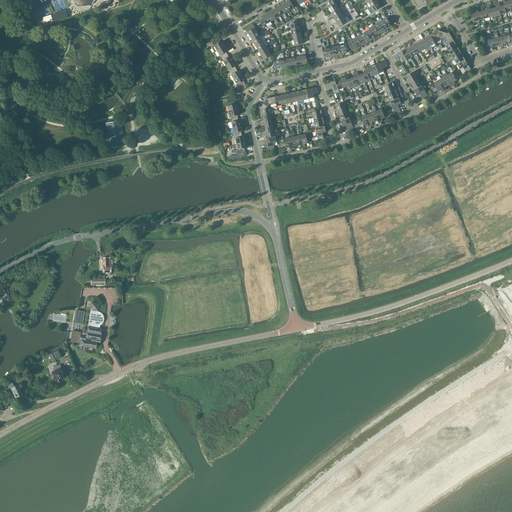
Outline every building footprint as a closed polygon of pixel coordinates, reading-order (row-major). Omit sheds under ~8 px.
[(48,6),(46,7),(49,12),(61,6),(59,0),(54,3),(55,5),(49,8),(48,6)] [(290,0),(285,3),(289,11),(294,8),(291,3),(293,2),(292,0),(290,0)] [(335,0),(331,0),(325,4),(328,8),(336,4),(338,3),(335,0)] [(502,0),(504,6),(504,5),(505,10),(511,9),(509,1),(505,2),(504,0),(502,0)] [(285,13),(289,11),(285,3),(280,6),(285,13)] [(338,3),(336,4),(328,8),(331,13),(339,9),(340,8),(338,3)] [(379,3),(371,7),(368,9),(371,14),(381,8),(379,3)] [(505,10),(504,5),(504,6),(501,6),(500,3),(497,3),(501,15),(506,13),(505,10)] [(280,16),(285,13),(280,6),(276,9),(280,16)] [(490,18),(495,16),(493,9),(490,9),(489,6),(486,7),(490,18)] [(275,19),(280,16),(276,9),(271,11),(275,19)] [(331,13),(334,18),(341,13),(339,9),(331,13)] [(479,21),(484,19),(482,12),(479,13),(478,9),(475,10),(479,21)] [(271,22),(275,19),(271,11),(266,14),(271,22)] [(53,16),(55,22),(68,18),(66,12),(53,16)] [(334,18),(337,22),(344,18),(341,13),(334,18)] [(263,19),(266,25),(271,22),(266,14),(258,19),(259,21),(263,19)] [(344,18),(337,22),(340,27),(347,23),(344,18)] [(392,26),(387,18),(382,20),(387,29),(390,28),(390,29),(392,27),(392,26)] [(385,30),(387,29),(382,20),(378,23),(384,33),(385,32),(385,30)] [(378,23),(373,26),(378,34),(381,33),(382,34),(384,33),(378,23)] [(250,37),(258,32),(253,24),(251,25),(253,29),(247,32),(250,37)] [(369,30),(370,29),(375,38),(377,37),(376,36),(378,34),(373,26),(369,28),(369,30)] [(375,39),(375,38),(370,29),(369,30),(365,32),(370,41),(373,39),(373,40),(375,39)] [(430,35),(433,41),(434,41),(439,38),(442,38),(443,32),(441,32),(439,30),(430,35)] [(260,37),(258,32),(250,37),(253,41),(260,37)] [(368,42),(370,41),(365,32),(361,35),(366,44),(368,43),(368,42)] [(445,39),(448,44),(448,45),(454,41),(448,32),(446,33),(443,32),(442,38),(445,39)] [(510,45),(511,43),(509,35),(506,36),(506,33),(503,34),(506,44),(509,43),(510,45)] [(365,46),(366,44),(361,35),(356,37),(361,46),(364,44),(365,46)] [(434,41),(433,41),(430,35),(425,38),(430,46),(435,43),(434,41)] [(499,48),(501,47),(499,38),(495,39),(495,36),(492,37),(495,47),(498,46),(499,48)] [(253,41),(256,46),(263,42),(260,37),(253,41)] [(356,37),(352,40),(358,50),(360,48),(359,47),(361,46),(356,37)] [(220,43),(217,38),(211,41),(214,46),(213,47),(212,49),(215,53),(217,51),(225,46),(222,41),(220,43)] [(425,38),(421,41),(425,49),(430,46),(425,38)] [(256,46),(258,51),(266,46),(268,45),(265,40),(263,42),(256,46)] [(356,51),(358,50),(352,40),(347,43),(352,51),(355,50),(356,51)] [(421,41),(416,43),(421,52),(425,49),(421,41)] [(446,46),(449,51),(459,45),(458,43),(456,44),(454,41),(448,45),(448,44),(446,46)] [(416,43),(411,46),(416,54),(421,52),(416,43)] [(449,51),(451,55),(459,50),(458,48),(460,47),(459,45),(449,51)] [(217,51),(222,58),(228,55),(226,52),(228,51),(225,46),(217,51)] [(258,51),(261,55),(269,51),(266,46),(258,51)] [(411,46),(407,49),(411,57),(416,54),(411,46)] [(407,60),(411,57),(407,49),(402,52),(407,60)] [(451,55),(454,60),(464,54),(463,52),(461,53),(459,50),(451,55)] [(272,56),(269,51),(261,55),(266,64),(268,62),(266,59),(272,56)] [(400,60),(402,63),(407,60),(402,52),(397,55),(399,57),(400,60)] [(457,65),(465,60),(463,57),(466,56),(464,54),(454,60),(457,65)] [(222,58),(226,65),(234,61),(231,56),(229,57),(228,55),(222,58)] [(281,69),(286,68),(285,60),(279,61),(279,60),(275,61),(272,68),(275,70),(281,68),(281,69)] [(465,60),(457,65),(460,69),(463,68),(464,70),(469,67),(465,60)] [(226,65),(230,73),(236,69),(235,67),(237,66),(234,61),(226,65)] [(384,72),(383,68),(382,66),(381,63),(375,65),(379,74),(384,72)] [(375,65),(370,67),(374,76),(379,74),(375,65)] [(369,78),(374,76),(370,67),(365,69),(369,78)] [(230,73),(234,80),(243,75),(240,70),(238,71),(236,69),(230,73)] [(370,81),(369,78),(365,69),(363,70),(364,73),(362,74),(365,83),(370,81)] [(360,85),(365,83),(362,74),(359,76),(358,72),(355,73),(360,85)] [(408,82),(416,77),(414,72),(405,77),(408,82)] [(457,80),(452,72),(447,75),(453,85),(455,84),(454,82),(457,80)] [(354,77),(351,78),(355,87),(360,85),(355,73),(353,74),(354,77)] [(243,81),(245,80),(243,75),(234,80),(239,87),(245,84),(243,81)] [(451,87),(453,85),(447,75),(443,78),(447,86),(450,84),(451,87)] [(347,76),(345,77),(349,86),(348,86),(350,89),(355,87),(351,78),(349,80),(347,76)] [(345,77),(340,79),(344,88),(348,86),(349,86),(345,77)] [(408,82),(411,86),(419,81),(416,77),(408,82)] [(445,88),(447,86),(443,78),(438,81),(444,91),(446,90),(445,88)] [(339,90),(344,88),(340,79),(335,81),(339,90)] [(332,89),(333,92),(339,90),(335,81),(330,83),(331,86),(332,89)] [(422,86),(419,81),(411,86),(414,91),(422,86)] [(442,92),(444,91),(438,81),(433,84),(438,92),(441,90),(442,92)] [(393,83),(384,86),(386,92),(395,88),(393,83)] [(421,96),(426,93),(422,86),(414,91),(417,96),(420,94),(421,96)] [(386,92),(388,97),(397,93),(395,88),(386,92)] [(437,100),(449,93),(447,89),(434,97),(437,100)] [(399,98),(397,93),(388,97),(390,102),(399,98)] [(265,102),(263,104),(269,108),(270,105),(276,104),(275,97),(264,99),(265,102)] [(399,98),(390,102),(393,109),(399,107),(398,105),(401,103),(399,98)] [(227,103),(229,111),(238,109),(237,104),(235,104),(234,101),(229,103),(227,103)] [(337,111),(345,108),(343,103),(335,106),(337,111)] [(262,118),(268,116),(267,110),(269,108),(263,104),(262,107),(259,107),(262,118)] [(337,111),(339,116),(347,113),(345,108),(337,111)] [(240,115),(238,109),(229,111),(231,120),(238,118),(237,115),(240,115)] [(382,109),(376,111),(381,122),(383,121),(382,119),(385,118),(382,109)] [(378,123),(381,122),(376,111),(371,113),(375,122),(378,121),(378,123)] [(339,116),(341,121),(349,118),(347,113),(339,116)] [(372,123),(375,122),(371,113),(366,115),(371,126),(373,125),(372,123)] [(368,127),(371,126),(366,115),(361,117),(364,126),(368,125),(368,127)] [(271,116),(268,116),(262,118),(262,121),(260,121),(261,124),(272,121),(271,116)] [(229,123),(230,128),(233,128),(242,126),(241,120),(239,121),(238,118),(231,120),(230,120),(230,123),(229,123)] [(343,127),(346,125),(347,128),(352,126),(349,118),(341,121),(343,127)] [(120,121),(106,123),(108,138),(106,138),(107,149),(117,147),(117,142),(124,141),(120,121)] [(233,128),(235,136),(242,134),(241,132),(243,131),(242,126),(233,128)] [(318,136),(323,135),(323,133),(326,132),(325,126),(316,128),(318,136)] [(237,144),(246,142),(247,142),(246,138),(245,138),(245,137),(242,137),(242,134),(235,136),(237,144)] [(274,146),(274,143),(277,142),(276,137),(266,139),(268,147),(274,146)] [(290,150),(292,149),(290,138),(284,139),(286,148),(290,148),(290,150)] [(247,148),(246,142),(237,144),(234,145),(237,158),(246,156),(245,148),(247,148)] [(110,265),(111,265),(110,258),(103,258),(103,273),(111,272),(110,265)] [(6,295),(4,291),(3,288),(2,288),(0,289),(0,298),(3,297),(6,301),(10,299),(8,294),(6,295)] [(98,329),(99,325),(100,324),(101,323),(102,323),(102,322),(103,321),(103,320),(103,319),(103,318),(103,317),(102,317),(102,316),(102,315),(101,315),(101,314),(100,314),(100,313),(99,313),(98,313),(99,304),(91,303),(86,333),(86,337),(80,337),(81,333),(72,331),(70,342),(80,343),(80,346),(79,349),(86,350),(87,347),(95,349),(97,342),(100,343),(101,340),(102,336),(101,336),(102,330),(103,329),(98,329)] [(76,310),(73,323),(82,325),(84,312),(76,310)] [(59,349),(51,352),(55,360),(62,357),(59,349)] [(53,376),(52,378),(54,381),(55,382),(56,382),(57,383),(61,381),(60,380),(64,378),(63,377),(65,376),(62,369),(61,369),(60,365),(52,369),(54,372),(52,373),(54,376),(53,376)] [(13,392),(15,396),(14,397),(16,402),(23,399),(21,395),(22,395),(18,385),(14,386),(13,384),(12,384),(11,383),(10,384),(8,384),(8,385),(7,386),(7,387),(10,393),(13,392)]
